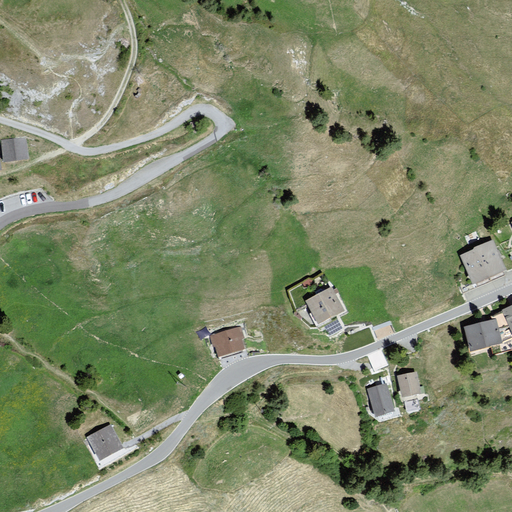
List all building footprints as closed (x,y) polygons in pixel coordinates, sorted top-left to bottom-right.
[(1,140),(4,160),(28,156),(25,137),(1,140)] [(460,254),(473,282),(505,267),(493,239),(460,254)] [(306,300),(318,322),(344,308),(331,286),(306,300)] [(511,304),(502,309),(503,310),(491,315),(492,318),(465,325),(470,349),(471,356),(484,353),(483,348),(491,346),(492,354),(511,349),(511,304)] [(216,346),(218,355),(245,347),(242,338),(244,337),(241,326),(209,335),(213,347),(216,346)] [(397,375),(402,396),(420,391),(416,371),(397,375)] [(367,388),(375,416),(395,410),(387,382),(367,388)] [(87,437),(99,460),(124,446),(111,423),(87,437)]
